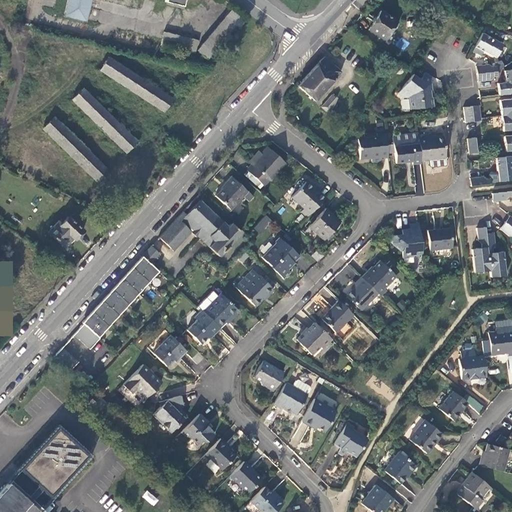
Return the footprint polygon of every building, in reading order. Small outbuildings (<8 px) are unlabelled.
[(183,0),(68,0),(65,17),(86,22),(91,0),(164,0),(164,1),(182,6),(183,0)] [(197,50),(208,60),(223,42),(235,27),(237,30),(245,21),(230,10),(197,50)] [(369,29),(385,40),(393,28),(395,29),(398,24),(397,23),(397,22),(381,11),(375,20),(369,29)] [(198,40),(164,31),(161,44),(195,52),(198,40)] [(482,32),(475,47),(496,57),(503,43),(482,32)] [(108,57),(99,70),(163,112),(172,99),(108,57)] [(314,68),(298,86),(315,101),(341,72),(325,58),(324,57),(314,68)] [(497,76),(495,65),(491,66),(488,64),(475,65),(477,81),(489,81),(493,77),(497,76)] [(203,85),(192,97),(212,114),(227,97),(240,82),(222,66),(204,86),(203,85)] [(430,78),(424,73),(420,78),(413,73),(400,92),(405,99),(408,99),(410,110),(432,107),(431,98),(430,98),(429,95),(430,95),(428,80),(430,78)] [(199,82),(188,94),(192,97),(203,85),(199,82)] [(83,88),(71,99),(125,152),(137,141),(83,88)] [(321,107),(329,114),(337,99),(332,96),(321,107)] [(502,115),(511,114),(511,99),(500,101),(502,115)] [(473,119),(481,118),(479,106),(471,107),(473,119)] [(464,108),(465,120),(473,119),(471,107),(464,108)] [(511,130),(511,114),(502,115),(503,131),(511,130)] [(54,117),(43,129),(97,181),(108,170),(54,117)] [(380,159),(388,158),(385,132),(376,133),(377,137),(358,139),(361,159),(372,158),(372,163),(381,161),(380,159)] [(425,135),(418,136),(419,141),(421,160),(444,158),(442,136),(425,138),(425,135)] [(475,139),(467,140),(469,152),(476,152),(475,139)] [(412,165),(421,164),(421,160),(419,141),(394,144),(397,164),(412,162),(412,165)] [(268,147),(262,154),(258,157),(251,164),(252,165),(247,170),(263,185),(278,167),(279,169),(285,162),(268,147)] [(258,157),(262,154),(258,150),(253,157),(248,162),(251,164),(258,157)] [(492,171),(490,174),(490,178),(491,181),(511,178),(511,157),(511,156),(497,157),(498,171),(492,171)] [(483,176),(470,178),(470,186),(491,184),(491,181),(490,178),(487,178),(483,176)] [(252,196),(231,177),(226,181),(225,183),(225,184),(215,195),(230,210),(243,197),(247,201),(252,196)] [(307,216),(326,196),(319,191),(318,191),(306,180),(292,196),(304,207),(301,211),(307,216)] [(511,190),(492,193),(492,201),(498,200),(503,200),(508,196),(511,196),(511,190)] [(199,200),(186,215),(183,212),(175,220),(158,239),(173,252),(190,233),(196,238),(197,237),(209,247),(219,256),(240,232),(231,223),(227,227),(199,200)] [(309,225),(327,241),(333,234),(331,232),(340,221),(326,207),(309,225)] [(262,234),(271,219),(263,214),(254,229),(262,234)] [(48,234),(64,248),(73,239),(75,241),(79,236),(84,231),(68,217),(61,225),(58,223),(48,234)] [(511,228),(504,222),(499,228),(509,236),(511,236),(511,245),(511,228)] [(422,252),(418,223),(409,224),(410,230),(406,231),(406,228),(402,229),(402,233),(391,234),(392,242),(402,251),(402,257),(413,255),(413,254),(422,252)] [(428,230),(430,250),(452,247),(449,228),(428,230)] [(486,234),(485,228),(477,229),(479,242),(481,245),(482,248),(472,250),(475,273),(490,270),(486,234)] [(490,270),(491,277),(506,275),(502,252),(493,253),(492,249),(495,245),(493,233),(486,234),(490,270)] [(262,257),(285,278),(291,271),(289,269),(295,262),(294,261),(300,255),(279,237),(275,241),(276,242),(262,257)] [(151,246),(142,256),(144,258),(151,264),(160,254),(151,246)] [(158,271),(151,264),(144,258),(142,256),(132,267),(148,282),(158,271)] [(367,271),(361,277),(377,293),(381,296),(386,291),(384,288),(395,276),(379,260),(367,272),(367,271)] [(148,282),(132,267),(122,278),(138,293),(148,282)] [(268,295),(274,289),(258,273),(253,268),(235,286),(255,306),(267,293),(268,295)] [(377,293),(361,277),(355,283),(357,285),(347,295),(361,310),(377,293)] [(138,293),(122,278),(112,289),(128,304),(138,293)] [(128,304),(112,289),(107,295),(102,300),(118,315),(128,304)] [(220,294),(203,311),(219,326),(230,316),(231,318),(238,311),(220,294)] [(118,315),(102,300),(92,311),(93,313),(108,326),(118,315)] [(353,314),(338,300),(321,318),(335,331),(353,314)] [(210,337),(220,327),(219,326),(203,311),(202,309),(194,317),(196,320),(186,329),(200,343),(206,338),(210,337)] [(98,337),(108,326),(93,313),(83,324),(99,338),(98,337)] [(331,338),(315,322),(308,329),(307,328),(296,339),(311,353),(319,345),(322,348),(331,338)] [(73,334),(89,349),(99,338),(83,324),(73,334)] [(508,356),(511,355),(511,327),(496,330),(497,332),(489,334),(492,356),(508,353),(508,356)] [(153,351),(167,366),(178,355),(180,356),(186,350),(170,334),(153,351)] [(78,361),(62,347),(52,358),(68,372),(78,361)] [(478,378),(486,377),(484,358),(476,358),(475,351),(461,353),(461,359),(462,379),(470,378),(471,380),(478,379),(478,378)] [(261,385),(272,392),(283,373),(262,361),(253,377),(260,381),(261,385)] [(135,388),(145,397),(160,381),(142,364),(122,384),(131,393),(135,388)] [(295,381),(292,386),(307,395),(310,390),(309,387),(298,380),(295,381)] [(286,382),(273,404),(280,408),(281,406),(296,415),(308,395),(307,395),(292,386),(286,382)] [(439,408),(453,419),(467,402),(453,391),(439,408)] [(183,405),(180,395),(159,401),(160,406),(153,414),(171,431),(186,415),(182,410),(181,407),(182,407),(183,405)] [(84,401),(98,413),(107,403),(99,396),(94,402),(88,397),(84,401)] [(314,399),(301,420),(311,426),(312,424),(324,430),(334,411),(314,399)] [(206,421),(199,414),(180,432),(184,436),(189,436),(192,438),(206,421)] [(409,439),(426,453),(442,435),(424,420),(409,439)] [(207,422),(206,421),(192,438),(198,444),(204,438),(206,440),(214,433),(208,427),(206,424),(207,422)] [(347,450),(356,455),(366,437),(353,429),(354,427),(346,423),(334,443),(342,448),(339,453),(343,455),(347,450)] [(89,456),(59,429),(32,458),(21,470),(51,498),(89,456)] [(496,442),(501,446),(506,439),(501,435),(496,442)] [(226,444),(220,438),(206,452),(222,468),(235,455),(225,445),(226,444)] [(504,448),(488,444),(484,457),(481,457),(480,465),(496,469),(504,448)] [(504,448),(496,469),(502,471),(509,449),(504,448)] [(384,470),(400,482),(409,471),(410,472),(416,465),(399,451),(384,470)] [(260,479),(243,461),(229,475),(247,493),(260,479)] [(489,486),(471,471),(464,478),(465,479),(461,484),(461,485),(455,492),(475,507),(481,499),(479,498),(489,486)] [(8,483),(0,492),(0,511),(34,511),(37,510),(8,483)] [(361,503),(371,511),(381,511),(393,498),(376,485),(361,503)] [(275,497),(264,486),(250,501),(261,511),(274,511),(283,503),(277,496),(275,497)] [(146,490),(142,497),(154,506),(159,499),(146,490)] [(54,498),(44,509),(46,511),(66,511),(67,511),(54,498)]
